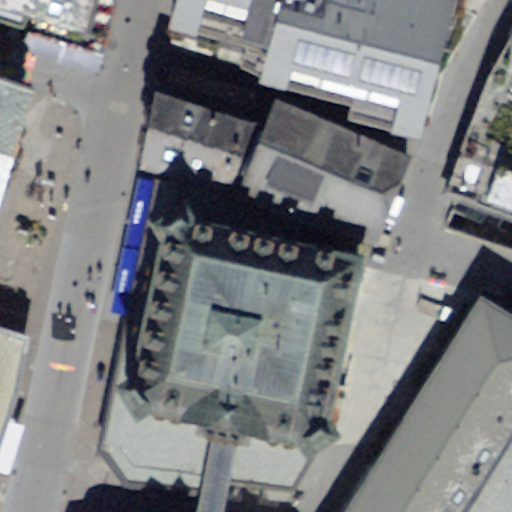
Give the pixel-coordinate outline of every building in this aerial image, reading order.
[(0,0),(0,5),(75,30),(84,0),(0,0)] [(465,0),(175,0),(167,28),(404,119),(465,0)] [(511,34),(490,72),(459,157),(511,176),(511,34)] [(136,150),(344,208),(366,131),(158,73),(136,150)] [(0,75),(0,158),(26,84),(0,75)] [(312,272),(157,240),(138,323),(123,388),(140,434),(269,460),(312,272)] [(511,511),(511,309),(476,288),(342,511),(511,511)]
